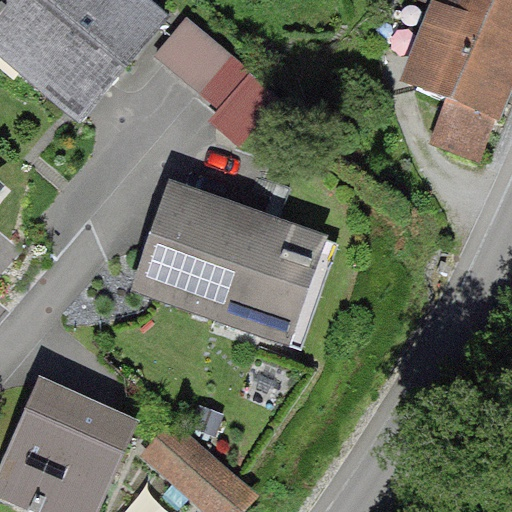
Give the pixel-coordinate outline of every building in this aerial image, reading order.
[(1,0),(0,2),(0,45),(87,120),(173,22),(147,0),(1,0)] [(511,85),(511,0),(454,0),(418,92),(454,106),(440,141),(483,158),(511,85)] [(155,58),(223,116),(256,77),(189,19),(155,58)] [(289,341),(325,239),(178,187),(142,289),(289,341)] [(0,481),(0,496),(35,511),(98,511),(136,427),(43,386),(0,481)] [(175,434),(154,459),(218,511),(240,511),(252,498),(175,434)]
